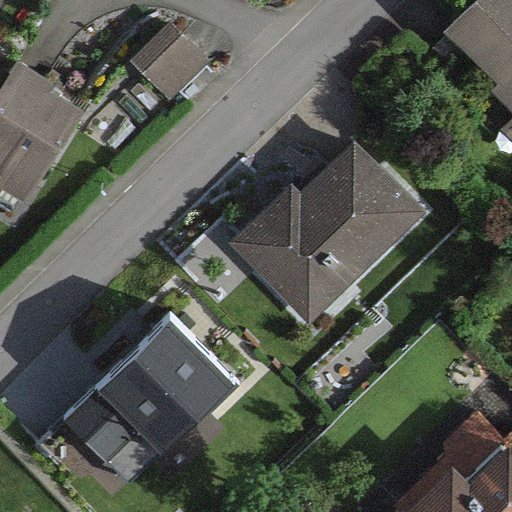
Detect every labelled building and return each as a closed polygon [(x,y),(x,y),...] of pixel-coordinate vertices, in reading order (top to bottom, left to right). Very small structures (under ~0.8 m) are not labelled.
[(511,109),(511,116),(502,126),(511,136),(511,0),(464,0),(442,21),(497,78),(489,86),(511,109)] [(171,97),(211,61),(170,17),(131,54),(171,97)] [(17,44),(9,56),(0,70),(0,171),(3,168),(22,180),(76,96),(44,76),(51,66),(17,44)] [(0,70),(9,56),(0,50),(0,70)] [(283,179),(225,235),(307,320),(423,209),(352,135),(294,190),(283,179)] [(144,466),(239,380),(166,300),(71,387),(144,466)] [(511,511),(511,447),(474,407),(439,441),(450,452),(386,511),(511,511)]
